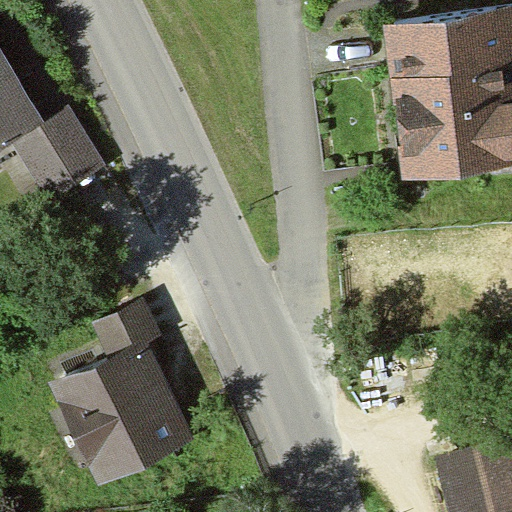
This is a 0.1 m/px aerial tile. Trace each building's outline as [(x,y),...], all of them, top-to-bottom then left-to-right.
[(511,21),(408,32),(421,160),(511,151),(511,21)] [(56,117),(0,23),(0,149),(24,136),(56,117)] [(71,108),(56,117),(24,136),(58,193),(105,165),(71,108)] [(101,326),(118,357),(147,342),(172,329),(155,297),(101,326)] [(118,357),(67,384),(114,473),(194,431),(147,342),(118,357)] [(511,511),(511,441),(454,458),(469,511),(511,511)]
